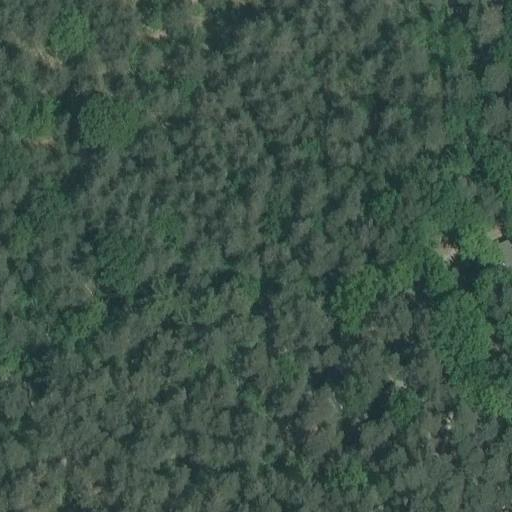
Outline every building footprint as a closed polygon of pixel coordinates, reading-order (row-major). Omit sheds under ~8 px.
[(511,288),(511,242),(498,249),(505,265),(508,271),(483,282),(490,298),(511,288)] [(470,290),(476,301),(489,295),(483,284),(470,290)] [(446,333),(435,345),(445,354),(456,342),(446,333)] [(393,352),(379,343),(373,353),(387,362),(393,352)] [(374,379),(360,383),(364,400),(378,396),(374,379)] [(319,397),(311,384),(300,391),(307,404),(319,397)] [(498,448),(495,462),(508,466),(511,451),(498,448)] [(446,458),(431,454),(427,469),(442,473),(446,458)] [(461,474),(443,482),(448,492),(466,483),(461,474)]
